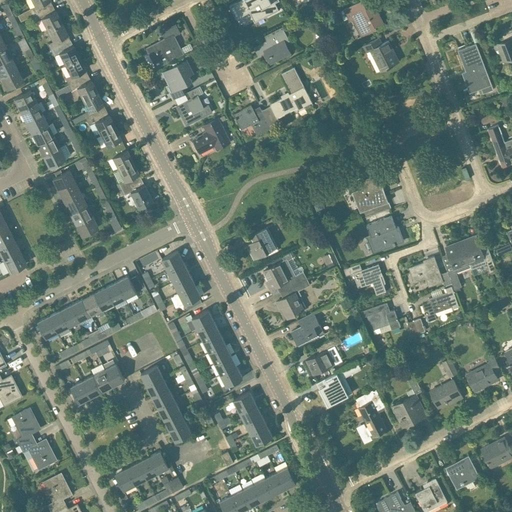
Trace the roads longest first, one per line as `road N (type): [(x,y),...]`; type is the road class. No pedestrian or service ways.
road 1 (tertiary): [(330,491),(192,220)]
road 2 (residential): [(89,472),(158,436),(134,388),(65,423)]
road 3 (residential): [(9,313),(192,220)]
road 4 (residential): [(484,199),(428,217),(418,212),(394,158),(404,134),(452,120)]
road 5 (residential): [(330,491),(511,399)]
road 6 (tertiary): [(192,220),(100,40)]
road 7 (residential): [(65,423),(9,313)]
